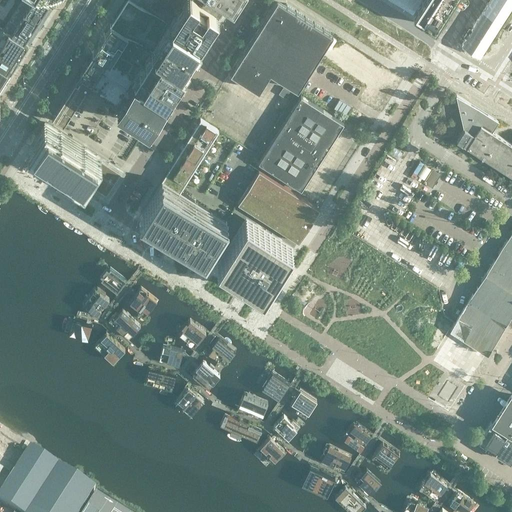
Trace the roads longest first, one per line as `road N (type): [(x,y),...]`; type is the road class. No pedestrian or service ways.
road 1 (unclassified): [(193,263),(113,208),(248,0)]
road 2 (residential): [(432,42),(265,311)]
road 3 (unclassified): [(511,476),(459,443),(456,429),(511,346)]
road 4 (tertiary): [(0,138),(88,0)]
